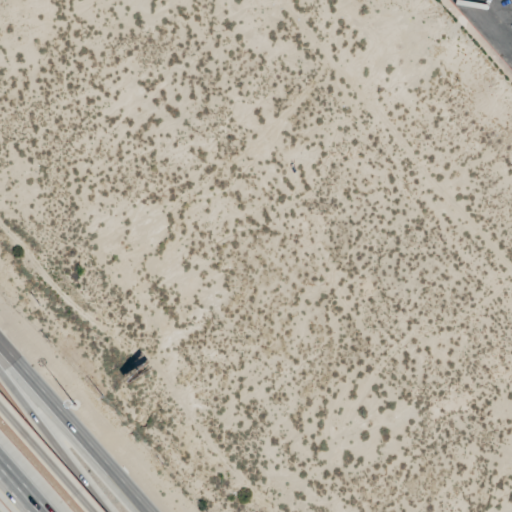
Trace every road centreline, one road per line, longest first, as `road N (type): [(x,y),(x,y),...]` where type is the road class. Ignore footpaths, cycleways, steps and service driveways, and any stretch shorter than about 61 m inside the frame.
road 1 (secondary): [(145,511),(0,345)]
road 2 (motorway): [(115,511),(0,351)]
road 3 (motorway): [(100,511),(0,400)]
